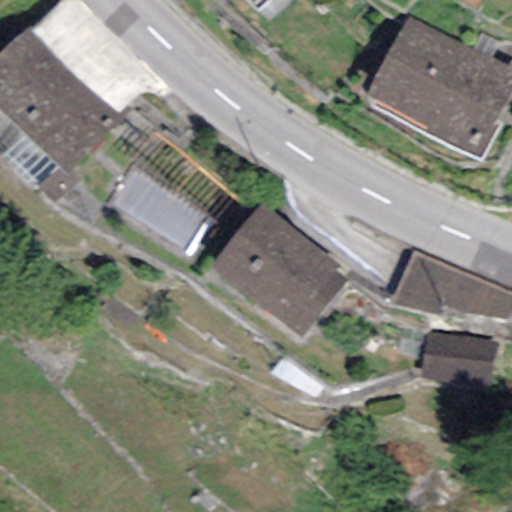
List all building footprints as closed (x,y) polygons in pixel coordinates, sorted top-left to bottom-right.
[(476,158),(511,87),(511,69),(406,16),(363,101),(476,158)] [(121,119),(26,30),(0,56),(0,113),(67,176),(121,119)] [(348,274),(258,206),(210,269),(300,337),(348,274)] [(511,290),(412,252),(392,305),(437,321),(443,305),(511,330),(511,290)] [(494,344),(426,333),(418,381),(486,392),(494,344)]
